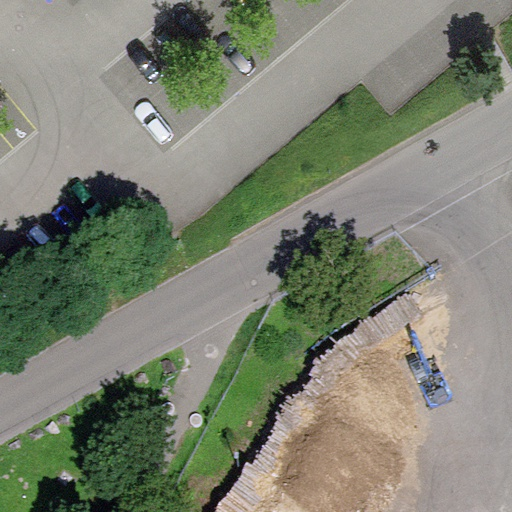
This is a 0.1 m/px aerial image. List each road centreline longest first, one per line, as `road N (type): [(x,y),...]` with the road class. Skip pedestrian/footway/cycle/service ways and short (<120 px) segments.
road 1 (residential): [(0,399),(217,292),(511,115)]
road 2 (track): [(131,511),(218,340),(217,292)]
